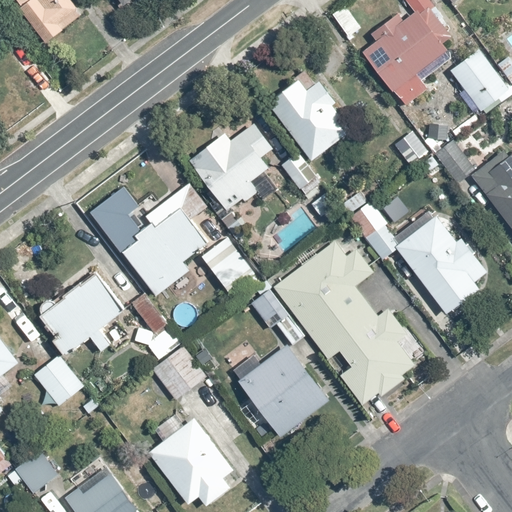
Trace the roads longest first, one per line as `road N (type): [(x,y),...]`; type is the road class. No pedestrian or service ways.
road 1 (residential): [(0,193),(254,0)]
road 2 (residential): [(332,511),(455,420)]
